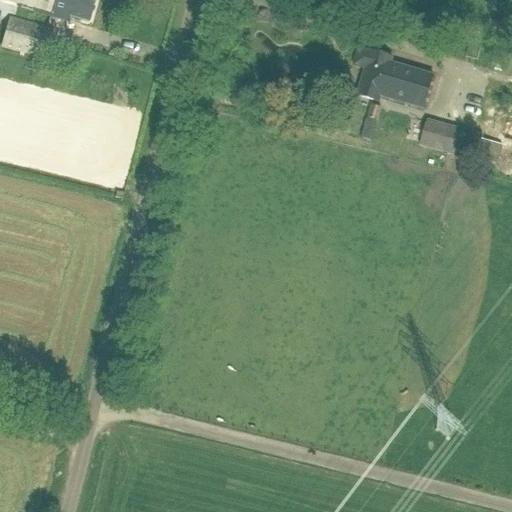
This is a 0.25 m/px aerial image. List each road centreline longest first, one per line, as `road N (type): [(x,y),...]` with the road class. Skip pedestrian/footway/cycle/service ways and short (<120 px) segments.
road 1 (unclassified): [(65,511),(195,0)]
road 2 (track): [(93,402),(511,506)]
